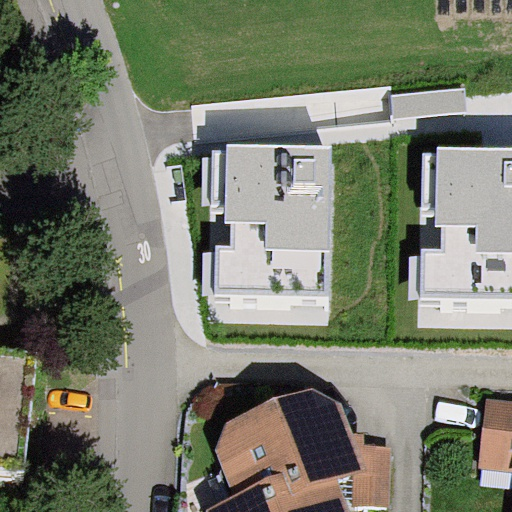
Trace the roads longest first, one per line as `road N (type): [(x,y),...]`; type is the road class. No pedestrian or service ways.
road 1 (residential): [(68,0),(100,86),(131,211),(146,356)]
road 2 (residential): [(146,356),(511,371)]
road 3 (residential): [(146,356),(140,511)]
